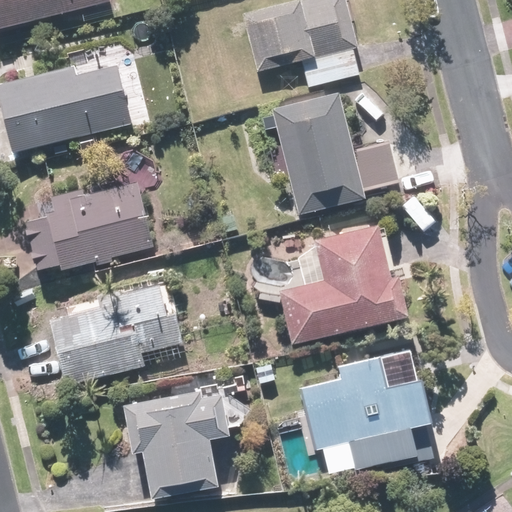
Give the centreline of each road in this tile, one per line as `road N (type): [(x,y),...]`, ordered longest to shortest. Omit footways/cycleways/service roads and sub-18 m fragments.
road 1 (residential): [(454,0),(502,183)]
road 2 (residential): [(511,347),(499,337),(484,254),(488,217)]
